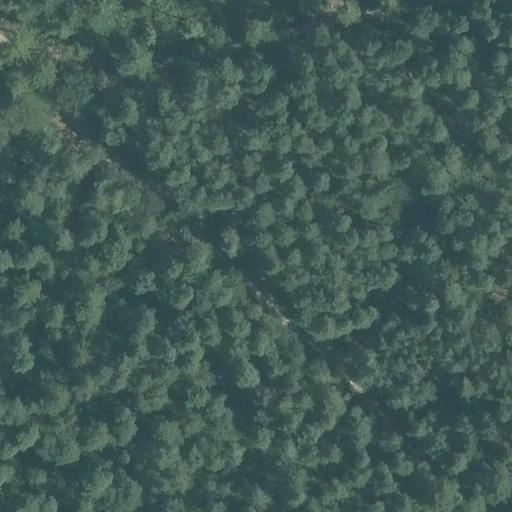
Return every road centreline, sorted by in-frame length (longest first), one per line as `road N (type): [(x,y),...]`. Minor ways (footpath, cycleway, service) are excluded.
road 1 (track): [(0,53),(482,511)]
road 2 (track): [(48,96),(432,0)]
